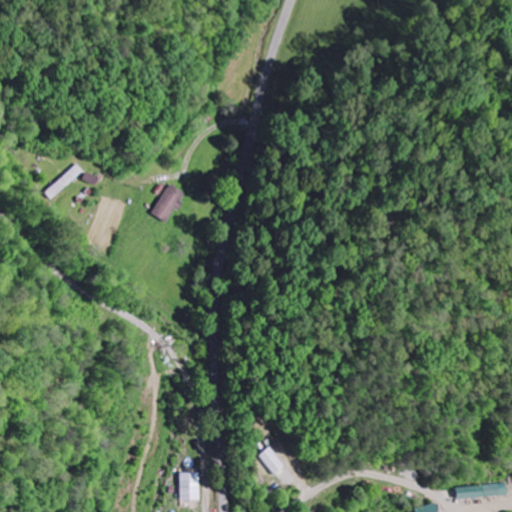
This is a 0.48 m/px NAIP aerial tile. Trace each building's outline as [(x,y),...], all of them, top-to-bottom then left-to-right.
[(84,171),(78,163),(46,192),(53,199),(84,171)] [(190,193),(173,183),(155,213),(171,223),(190,193)] [(285,465),(268,446),(257,457),(274,475),(285,465)] [(202,472),(182,473),(183,500),(203,499),(202,472)] [(482,496),(506,496),(507,483),(483,483),(482,496)] [(456,498),(476,497),(476,485),(455,486),(456,498)] [(437,511),(435,503),(415,509),(416,511),(437,511)]
